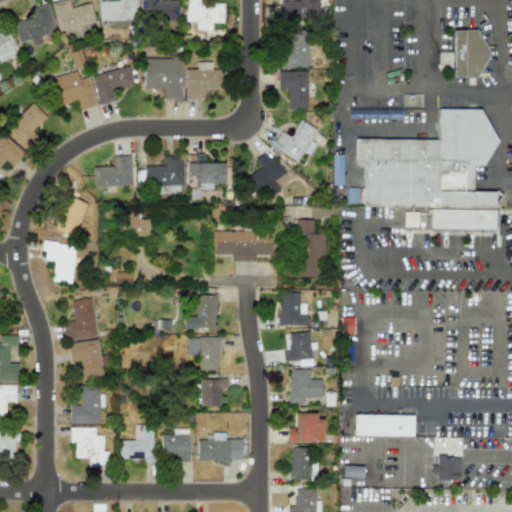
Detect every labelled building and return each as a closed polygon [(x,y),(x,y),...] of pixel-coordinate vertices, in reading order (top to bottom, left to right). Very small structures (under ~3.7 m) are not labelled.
[(70,8),(67,0),(60,0),(50,3),(57,32),(94,23),(89,3),(70,8)] [(98,1),(99,21),(111,20),(111,27),(125,27),(125,20),(137,19),(136,0),(117,0),(118,1),(98,1)] [(177,1),(157,2),(157,0),(139,0),(140,21),(178,20),(177,1)] [(223,3),(203,2),(202,0),(185,0),(185,22),(195,22),(194,30),(210,30),(210,22),(222,23),(223,3)] [(317,0),(299,0),(299,1),(281,1),(280,24),(317,24),(317,0)] [(17,43),(30,40),(31,46),(40,44),(39,36),(53,33),(48,4),(29,8),(31,19),(13,22),(17,43)] [(0,62),(17,54),(5,30),(0,32),(0,62)] [(452,77),(482,77),(482,30),(452,30),(452,77)] [(277,68),(306,68),(306,34),(278,33),(277,68)] [(451,52),(437,52),(437,70),(451,70),(451,52)] [(142,89),(161,89),(161,100),(180,100),(180,59),(142,58),(142,89)] [(222,70),(210,70),(210,62),(196,62),(196,69),(184,70),(184,100),(203,99),(202,90),(222,89),(222,70)] [(97,104),(115,100),(112,90),(132,85),(127,66),(90,76),(97,104)] [(87,77),(77,79),(75,71),(50,78),(57,106),(75,101),(78,110),(95,105),(87,77)] [(306,109),(306,72),(277,71),(276,89),(287,90),(287,109),(306,109)] [(3,131),(23,149),(35,135),(31,131),(45,116),(30,102),(3,131)] [(361,207),(429,208),(428,229),(494,230),(494,192),(472,192),(473,166),(488,166),(489,109),(436,108),(435,140),(354,139),(353,160),(362,160),(361,207)] [(314,144),(309,140),(315,130),(299,120),(288,136),(278,130),(269,146),(295,162),(302,152),(307,155),(314,144)] [(23,153),(1,134),(0,135),(0,165),(4,161),(10,166),(23,153)] [(259,168),(242,179),(259,203),(278,189),(273,181),(282,174),(266,151),(254,159),(259,168)] [(224,163),(202,162),(202,154),(187,154),(186,182),(198,183),(198,188),(211,189),(211,183),(223,183),(224,163)] [(341,155),(331,155),(331,185),(341,185),(341,155)] [(130,156),(111,156),(111,166),(92,167),(92,187),(130,185),(130,156)] [(345,202),(361,203),(361,188),(346,188),(345,202)] [(88,222),(82,220),(88,204),(67,197),(57,225),(83,235),(88,222)] [(416,212),(403,212),(402,227),(415,227),(416,212)] [(147,219),(137,219),(137,213),(125,214),(125,237),(148,236),(147,219)] [(322,234),(311,233),(311,220),(295,219),(294,277),(321,278),(322,234)] [(229,261),(254,262),(254,255),(269,255),(270,232),(211,231),(210,255),(229,255),(229,261)] [(44,259),(52,260),(52,282),(76,283),(77,257),(72,257),(73,244),(44,243),(44,259)] [(298,293),(278,292),(277,325),(305,326),(305,303),(298,303),(298,293)] [(214,295),(194,295),(195,317),(182,317),(182,328),(215,328),(214,295)] [(70,301),(73,321),(63,322),(66,340),(95,336),(90,298),(70,301)] [(282,361),(309,360),(308,332),(287,333),(287,351),(282,351),(282,361)] [(0,380),(17,380),(17,363),(8,363),(7,346),(16,346),(15,335),(0,335),(0,380)] [(186,337),(186,355),(197,355),(197,371),(216,370),(215,357),(219,357),(219,337),(186,337)] [(68,342),(69,362),(79,361),(80,378),(104,377),(103,356),(97,356),(97,340),(68,342)] [(287,403),(303,403),(303,397),(320,398),(320,379),(308,379),(308,369),(288,369),(287,403)] [(225,379),(198,380),(199,406),(220,406),(219,389),(225,389),(225,379)] [(0,384),(0,422),(4,422),(4,403),(14,403),(14,385),(0,384)] [(68,406),(69,424),(98,423),(97,387),(77,387),(78,405),(68,406)] [(315,413),(294,413),(293,428),(286,428),(286,442),(322,442),(322,419),(315,419),(315,413)] [(352,435),(412,436),(412,415),(353,414),(352,435)] [(151,424),(133,424),(133,440),(118,440),(119,460),(152,460),(151,424)] [(17,427),(0,428),(0,457),(13,457),(13,443),(18,442),(17,427)] [(102,435),(93,435),(94,427),(68,427),(68,442),(74,442),(73,458),(87,458),(87,466),(107,467),(107,451),(102,451),(102,435)] [(187,429),(172,429),(172,434),(160,435),(160,461),(187,460),(187,429)] [(197,461),(240,460),(240,439),(223,439),(223,432),(211,433),(211,440),(196,440),(197,461)] [(308,448),(289,447),(288,480),(315,480),(316,462),(308,461),(308,448)] [(459,457),(436,457),(435,466),(429,465),(429,478),(458,479),(459,457)] [(342,476),(350,476),(350,471),(361,472),(362,467),(342,466),(342,476)] [(286,511),(318,511),(319,501),(314,501),(314,489),(293,488),(293,505),(287,505),(286,511)]
